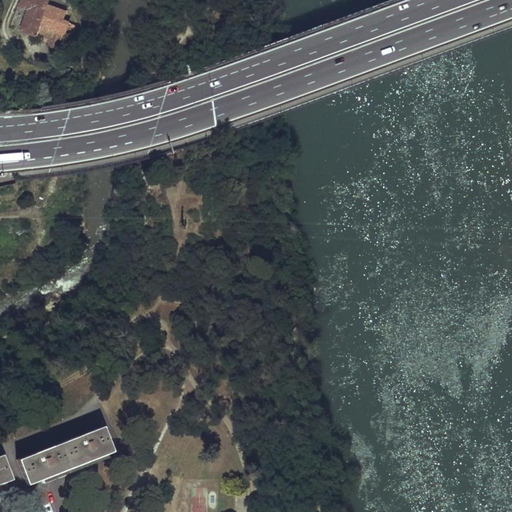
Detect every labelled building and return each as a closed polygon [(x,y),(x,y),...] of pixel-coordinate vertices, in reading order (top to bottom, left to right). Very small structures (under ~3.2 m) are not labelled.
[(30,9),(22,30),(38,36),(41,27),(39,26),(46,5),(47,3),(48,1),(44,0),(24,0),(22,6),(30,9)] [(67,10),(49,3),(49,6),(66,13),(67,10)] [(39,26),(41,27),(53,31),(63,35),(64,32),(68,23),(63,21),(66,13),(49,6),(46,5),(39,26)] [(76,26),(68,23),(64,32),(73,36),(76,26)] [(53,31),(41,27),(38,36),(50,40),(53,31)] [(48,46),(58,49),(63,35),(53,31),(50,40),(48,46)] [(101,424),(16,458),(26,483),(43,477),(90,458),(111,450),(101,424)] [(0,483),(13,478),(3,452),(0,453),(0,483)]
